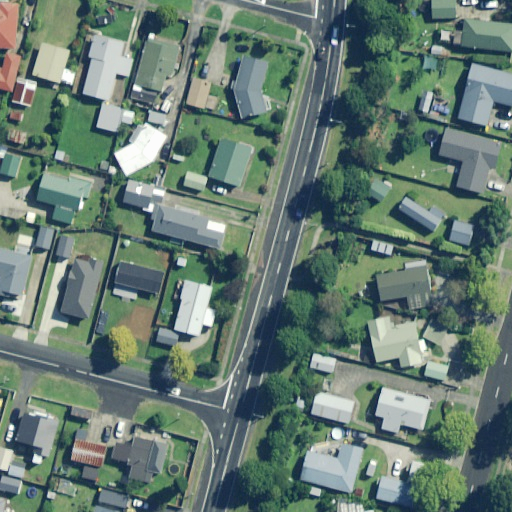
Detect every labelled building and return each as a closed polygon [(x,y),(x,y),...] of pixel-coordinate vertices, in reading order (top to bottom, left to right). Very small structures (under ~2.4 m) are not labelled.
[(454,0),(431,0),(431,19),(455,19),(454,0)] [(0,1),(0,49),(14,51),(19,4),(0,1)] [(453,42),(453,46),(462,47),(511,52),(511,25),(465,21),(464,33),(454,32),(453,42)] [(453,42),(454,32),(442,30),(441,41),(453,42)] [(124,44),(95,36),(89,58),(92,59),(83,94),(108,101),(116,74),(128,77),(133,60),(120,57),(124,44)] [(178,48),(148,39),(131,99),(153,105),(158,90),(162,92),(166,75),(170,77),(178,48)] [(33,75),(59,84),(71,88),(76,73),(65,69),(70,52),(44,43),(33,75)] [(22,57),(7,53),(2,70),(0,68),(0,89),(12,93),(22,57)] [(262,94),(270,63),(243,56),(234,91),(242,119),(275,109),(271,96),(263,98),(262,94)] [(511,102),(511,74),(472,64),(458,119),(487,127),(493,101),(511,106),(511,102)] [(37,83),(18,79),(13,103),(32,107),(37,83)] [(211,83),(193,79),(186,104),(212,111),(216,98),(208,96),(211,83)] [(423,91),(421,108),(431,109),(434,93),(423,91)] [(436,103),(432,121),(449,125),(452,107),(436,103)] [(134,113),(103,104),(96,127),(119,134),(122,122),(131,125),(134,113)] [(24,111),(11,109),(9,119),(22,121),(24,111)] [(167,137),(147,125),(133,144),(114,154),(126,175),(151,163),(167,137)] [(500,144),(446,129),(438,155),(461,161),(464,162),(457,187),(481,194),(488,168),(493,170),(500,144)] [(250,148),(220,138),(208,177),(239,186),(250,148)] [(24,158),(0,150),(0,157),(4,159),(0,172),(0,173),(17,179),(24,158)] [(184,173),(181,189),(203,194),(207,178),(184,173)] [(70,183),(45,175),(36,201),(56,207),(52,219),(72,225),(81,195),(87,197),(91,185),(72,179),(70,183)] [(390,187),(375,179),(367,195),(382,203),(390,187)] [(122,204),(153,212),(155,204),(150,202),(153,188),(128,181),(122,204)] [(445,219),(406,195),(398,208),(436,232),(445,219)] [(210,218),(162,205),(158,204),(156,212),(151,232),(219,250),(226,226),(209,221),(210,218)] [(475,227),(455,222),(450,241),(470,246),(475,227)] [(55,229),(43,225),(37,246),(49,250),(55,229)] [(76,239),(61,236),(56,255),(71,259),(76,239)] [(32,257),(0,249),(0,275),(1,276),(0,281),(0,295),(9,298),(10,294),(23,297),(32,257)] [(90,264),(74,260),(61,313),(88,320),(102,263),(91,261),(90,264)] [(432,307),(425,268),(376,277),(380,302),(409,296),(412,311),(432,307)] [(212,288),(187,282),(175,330),(200,337),(203,325),(212,327),(216,312),(207,309),(212,288)] [(391,328),(389,318),(368,322),(376,363),(400,358),(402,368),(423,364),(415,323),(391,328)] [(448,331),(431,322),(423,337),(440,346),(448,331)] [(180,334),(159,329),(156,342),(176,347),(180,334)] [(336,359),(313,355),(311,369),(334,373),(336,359)] [(449,367),(428,362),(425,376),(446,381),(449,367)] [(431,401),(383,389),(376,416),(385,419),(382,429),(398,433),(400,425),(423,431),(431,401)] [(354,402),(317,393),(311,415),(348,424),(354,402)] [(42,410),(28,405),(16,441),(36,448),(32,461),(45,466),(60,422),(40,415),(42,410)] [(91,412),(72,407),(70,415),(89,420),(91,412)] [(112,459),(127,463),(126,465),(132,466),(129,478),(150,483),(153,473),(162,475),(169,447),(135,439),(133,447),(116,443),(112,459)] [(106,446),(74,440),(70,460),(102,467),(106,446)] [(362,449),(340,444),(337,458),(306,451),(299,481),(352,493),(362,449)] [(13,451),(0,448),(0,469),(8,471),(13,451)] [(425,464),(411,462),(408,482),(422,484),(425,464)] [(94,469),(83,467),(82,478),(92,480),(94,469)] [(23,482),(2,477),(0,483),(0,490),(19,495),(23,482)] [(413,485),(380,478),(375,500),(408,507),(413,485)] [(309,485),(307,495),(321,498),(323,488),(309,485)] [(131,497),(101,490),(99,503),(128,509),(131,497)]
